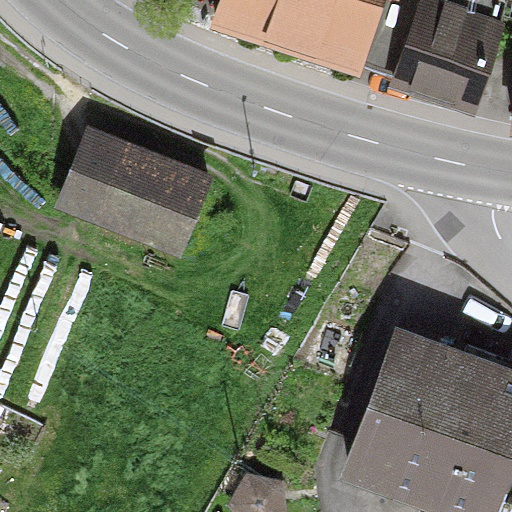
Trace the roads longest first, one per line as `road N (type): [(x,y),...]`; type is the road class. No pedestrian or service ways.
road 1 (secondary): [(64,0),(99,34),(195,82),(455,163)]
road 2 (residential): [(455,163),(473,223),(511,269)]
